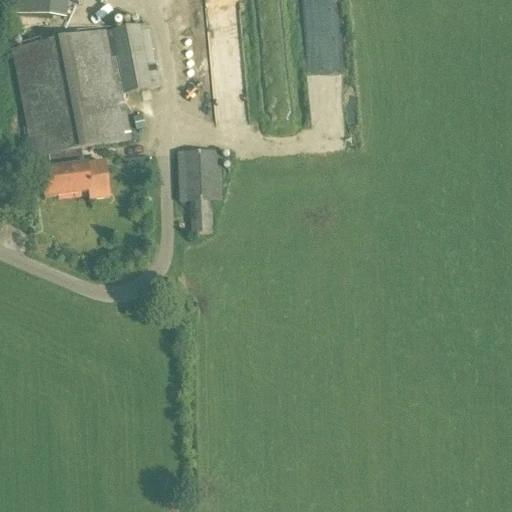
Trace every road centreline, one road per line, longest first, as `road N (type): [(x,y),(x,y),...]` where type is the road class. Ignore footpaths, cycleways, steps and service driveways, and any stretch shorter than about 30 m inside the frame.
road 1 (track): [(162,267),(162,154),(176,90),(164,0)]
road 2 (unclassified): [(162,267),(109,290),(0,253)]
